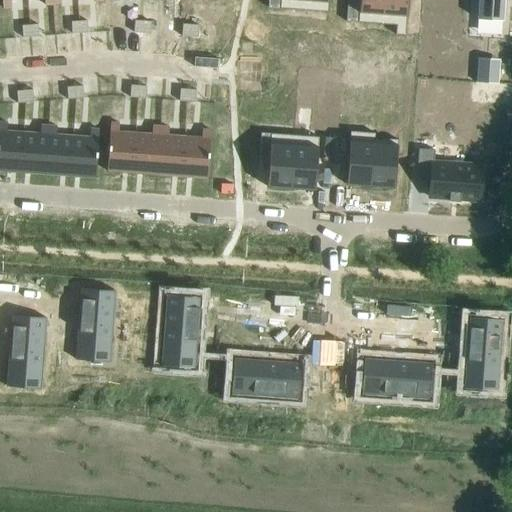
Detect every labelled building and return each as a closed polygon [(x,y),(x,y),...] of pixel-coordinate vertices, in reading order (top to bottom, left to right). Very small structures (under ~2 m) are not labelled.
[(1,0),(3,10),(11,9),(11,0),(15,0),(1,0)] [(268,0),(268,9),(303,11),(304,0),(268,0)] [(304,0),(303,11),(327,13),(328,0),(304,0)] [(357,0),(347,0),(346,23),(382,25),(383,0),(359,0),(360,0),(357,0)] [(383,0),(382,25),(396,26),(395,36),(405,37),(407,0),(383,0)] [(477,0),(476,20),(502,22),(503,0),(477,0)] [(79,22),(71,23),(72,35),(80,34),(79,22)] [(87,22),(79,22),(80,34),(88,34),(87,22)] [(134,22),(134,34),(142,34),(142,22),(134,22)] [(142,22),(142,34),(149,35),(150,23),(142,22)] [(182,25),(182,37),(189,38),(190,26),(182,25)] [(30,26),(22,27),(23,39),(31,38),(30,26)] [(37,26),(30,26),(31,38),(39,37),(37,26)] [(190,26),(189,38),(197,38),(198,26),(190,26)] [(477,63),(476,84),(485,84),(498,85),(499,64),(486,64),(477,63)] [(131,86),(130,98),(138,99),(139,87),(131,86)] [(82,87),(75,88),(76,100),(83,99),(82,87)] [(139,87),(138,99),(146,100),(147,88),(139,87)] [(75,88),(67,88),(68,100),(76,100),(75,88)] [(180,90),(179,102),(187,103),(188,91),(180,90)] [(32,91),(24,92),(25,104),(33,103),(32,91)] [(188,91),(187,103),(195,103),(196,91),(188,91)] [(24,92),(16,92),(17,104),(25,104),(24,92)] [(0,172),(20,174),(23,134),(6,132),(7,124),(0,123),(0,172)] [(106,172),(132,174),(135,134),(118,133),(119,124),(110,124),(106,172)] [(20,174),(45,175),(48,127),(40,126),(40,135),(23,134),(20,174)] [(45,175),(70,177),(73,137),(56,136),(57,128),(48,127),(45,175)] [(132,174),(157,176),(160,128),(152,127),(152,135),(135,134),(132,174)] [(157,176),(182,178),(184,138),(168,137),(168,128),(160,128),(157,176)] [(73,137),(70,177),(95,179),(99,131),(90,130),(89,138),(73,137)] [(201,139),(184,138),(182,178),(207,180),(211,131),(202,131),(201,139)] [(350,133),(346,186),(370,188),(374,139),(375,134),(350,133)] [(258,134),(257,157),(269,158),(267,188),(291,190),(294,137),(258,134)] [(294,137),(291,190),(314,191),(318,138),(294,137)] [(374,139),(370,188),(394,190),(397,141),(374,139)] [(434,151),(418,150),(416,182),(430,183),(429,198),(449,200),(448,202),(450,203),(450,200),(458,200),(458,203),(459,203),(459,201),(479,202),(480,179),(481,167),(434,163),(434,151)] [(81,291),(75,359),(110,362),(117,294),(81,291)] [(164,298),(161,365),(196,366),(199,300),(164,298)] [(11,316),(6,388),(7,388),(8,385),(39,388),(39,390),(41,390),(46,319),(11,316)] [(467,320),(463,388),(500,390),(504,322),(467,320)] [(365,360),(363,398),(429,401),(430,362),(365,360)] [(233,361),(231,399),(300,402),(301,364),(233,361)]
